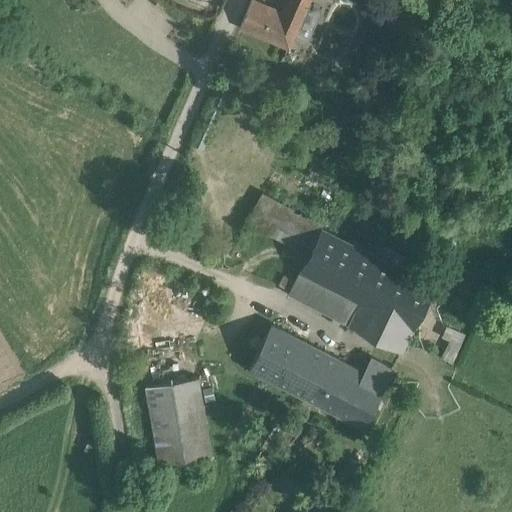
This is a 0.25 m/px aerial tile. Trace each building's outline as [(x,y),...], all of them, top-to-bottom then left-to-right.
[(287,0),(282,12),(254,0),(250,0),(240,25),(289,45),(308,1),(305,0),(287,0)] [(237,45),(192,144),(203,149),(248,50),(237,45)] [(262,196),(248,222),(271,234),(284,208),(262,196)] [(323,228),(284,208),(271,234),(310,253),(323,228)] [(435,286),(323,228),(310,253),(289,292),(402,351),(435,286)] [(332,355),(272,324),(249,368),(309,398),(332,355)] [(363,370),(332,355),(309,398),(363,426),(392,370),(370,358),(363,370)] [(199,376),(146,386),(161,472),(214,462),(199,376)]
